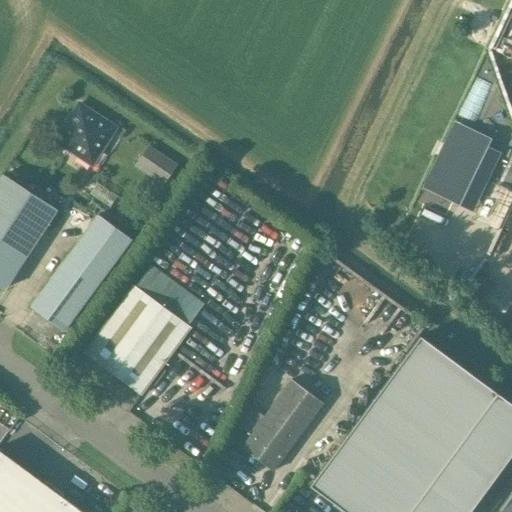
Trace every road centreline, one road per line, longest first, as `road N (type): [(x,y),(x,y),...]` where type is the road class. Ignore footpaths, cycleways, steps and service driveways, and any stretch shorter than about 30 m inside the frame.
road 1 (track): [(450,302),(369,244),(355,201),(451,0)]
road 2 (unclassified): [(203,511),(0,361)]
